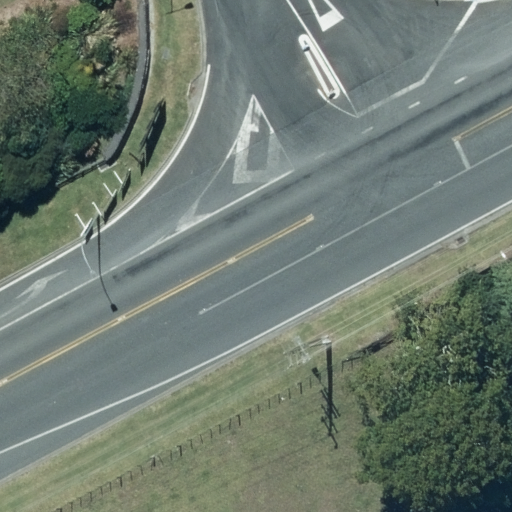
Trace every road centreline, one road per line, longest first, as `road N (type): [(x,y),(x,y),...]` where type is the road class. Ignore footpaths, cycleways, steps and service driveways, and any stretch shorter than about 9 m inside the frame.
road 1 (primary): [(0,310),(147,224),(196,160),(218,104),(221,0)]
road 2 (primary): [(0,383),(342,198)]
road 3 (residential): [(342,198),(243,0)]
road 4 (primary): [(326,15),(409,50),(511,53)]
road 5 (residential): [(326,15),(408,163)]
